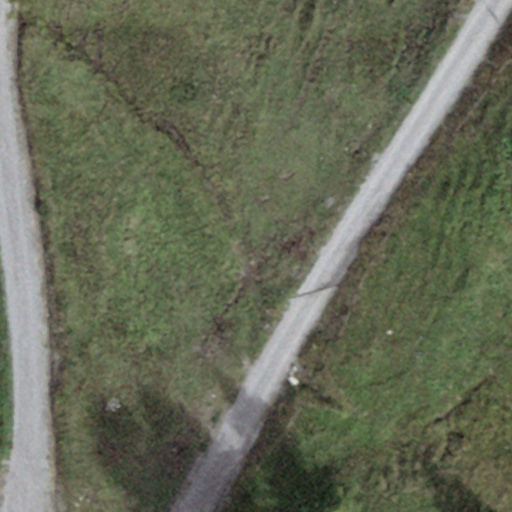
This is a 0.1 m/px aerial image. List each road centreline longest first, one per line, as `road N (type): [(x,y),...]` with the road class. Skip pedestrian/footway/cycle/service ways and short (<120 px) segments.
road 1 (track): [(196,511),(491,0)]
road 2 (track): [(0,102),(33,394),(30,511)]
